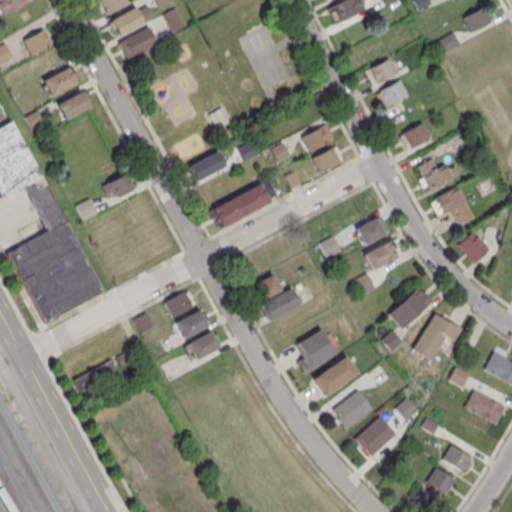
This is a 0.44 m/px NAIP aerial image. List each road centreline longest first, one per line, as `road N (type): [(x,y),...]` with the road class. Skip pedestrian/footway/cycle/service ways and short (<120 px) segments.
road 1 (residential): [(373,511),(263,371),(63,0)]
road 2 (residential): [(376,163),(21,356)]
road 3 (residential): [(288,0),(414,232),(451,278),(511,326)]
road 4 (tertiary): [(107,511),(0,317)]
